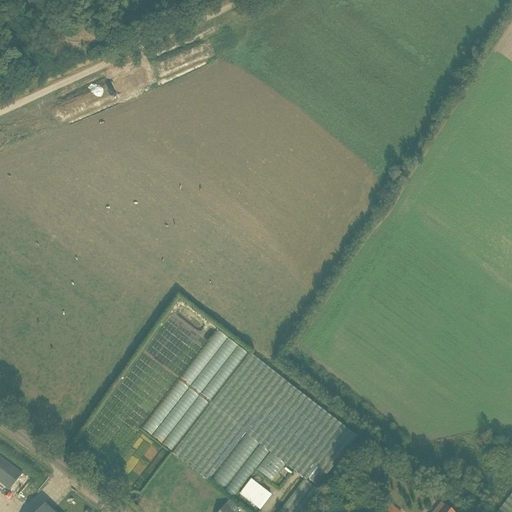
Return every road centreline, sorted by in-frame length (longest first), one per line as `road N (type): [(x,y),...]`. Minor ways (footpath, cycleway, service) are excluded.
road 1 (track): [(247,0),(0,110)]
road 2 (unclassified): [(117,511),(0,420)]
